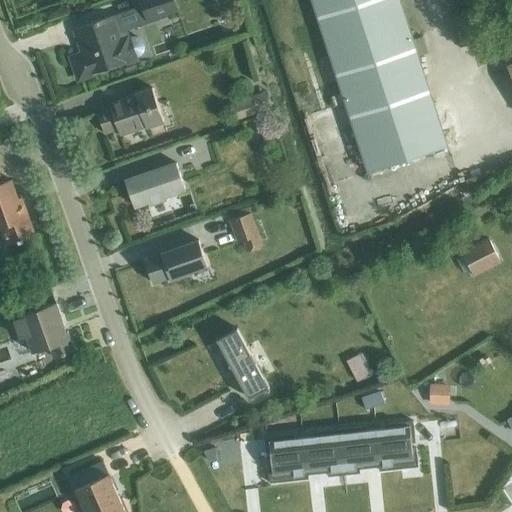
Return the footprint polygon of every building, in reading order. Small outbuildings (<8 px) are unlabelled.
[(74,57),(81,76),(141,55),(145,51),(146,45),(145,40),(141,36),(137,35),(132,35),(130,28),(180,11),(176,0),(140,0),(142,5),(76,27),(85,53),(74,57)] [(401,0),(312,0),(368,170),(449,144),(411,29),(401,0)] [(154,88),(97,107),(106,133),(119,128),(122,135),(165,120),(154,88)] [(267,90),(231,104),(237,120),(273,106),(267,90)] [(271,120),(260,124),(265,141),(277,137),(271,120)] [(178,162),(126,179),(135,208),(188,191),(178,162)] [(9,241),(34,233),(14,176),(5,180),(0,166),(0,227),(4,226),(9,241)] [(326,177),(310,182),(325,226),(341,221),(326,177)] [(263,245),(250,205),(240,208),(242,214),(230,218),(238,242),(243,240),(246,250),(263,245)] [(489,233),(461,246),(474,274),(502,260),(489,233)] [(200,238),(145,257),(154,281),(170,276),(171,279),(210,266),(200,238)] [(54,355),(75,349),(61,300),(11,314),(18,339),(30,335),(34,349),(51,344),(54,355)] [(238,327),(217,338),(248,398),(270,386),(238,327)] [(361,352),(348,358),(359,379),(372,373),(361,352)] [(451,381),(431,380),(430,402),(450,403),(451,381)] [(381,390),(362,395),(365,408),(385,402),(381,390)] [(384,426),(376,427),(380,465),(380,469),(419,465),(414,418),(384,422),(384,426)] [(339,426),(344,474),(361,472),(361,466),(380,465),(376,427),(366,428),(365,424),(339,426)] [(305,435),(309,472),(328,470),(329,475),(344,474),(339,426),(312,429),(313,434),(305,435)] [(293,432),(265,435),(270,481),(309,476),(309,472),(305,435),(294,436),(293,432)] [(126,511),(103,460),(70,474),(87,511),(126,511)]
